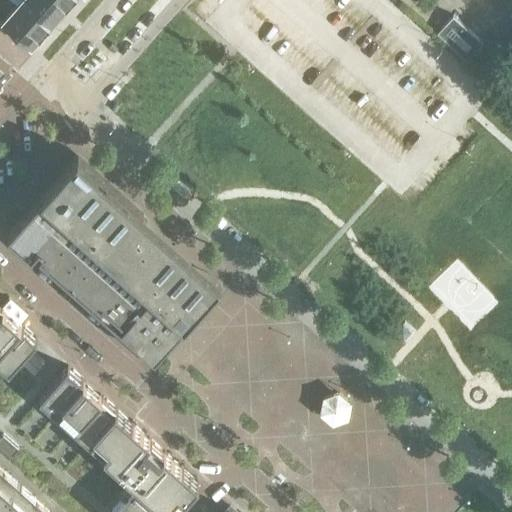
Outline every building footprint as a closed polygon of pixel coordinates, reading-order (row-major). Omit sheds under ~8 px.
[(59,14),(44,0),(20,0),(17,4),(46,29),(50,24),(57,16),(59,14)] [(71,0),(44,0),(59,14),(71,0)] [(46,29),(17,4),(3,20),(32,45),(46,29)] [(483,40),(452,13),(436,31),(467,58),(483,40)] [(0,80),(11,68),(0,57),(0,80)] [(218,282),(76,155),(9,231),(37,256),(143,351),(148,345),(156,353),(218,282)] [(0,347),(22,323),(5,308),(5,309),(0,314),(0,347)] [(32,343),(38,337),(22,323),(0,347),(0,360),(10,369),(19,358),(32,343)] [(411,332),(403,324),(394,333),(403,341),(411,332)] [(48,357),(32,343),(19,358),(35,371),(48,357)] [(57,410),(84,379),(68,364),(40,396),(57,410)] [(101,394),(84,379),(57,410),(72,425),(101,394)] [(342,390),(324,396),(321,416),(334,425),(350,420),(353,401),(342,390)] [(117,408),(101,394),(72,425),(89,439),(117,408)] [(171,511),(199,480),(117,408),(89,439),(137,481),(110,511),(171,511)] [(297,414),(280,435),(292,445),(309,425),(297,414)] [(0,444),(12,455),(19,447),(3,433),(0,435),(0,444)] [(325,497),(333,489),(313,468),(305,475),(325,497)] [(0,508),(21,484),(5,470),(0,475),(0,508)] [(440,483),(421,505),(428,511),(449,511),(460,500),(440,483)] [(0,511),(25,511),(37,499),(21,484),(0,508),(0,511)] [(52,511),(37,499),(25,511),(52,511)] [(369,511),(354,499),(343,511),(369,511)]
